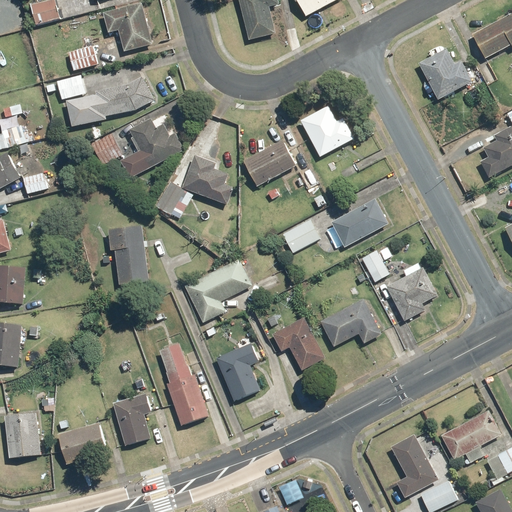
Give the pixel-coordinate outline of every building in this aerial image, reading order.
[(58,0),(56,0),(35,6),(40,25),(63,18),(58,0)] [(253,41),(280,34),(273,7),(284,4),(282,0),(245,0),(243,1),(253,41)] [(302,0),(311,16),(341,0),(302,0)] [(147,4),(107,13),(112,34),(124,31),(128,51),(156,45),(147,4)] [(511,13),(476,33),(490,58),(511,46),(511,13)] [(97,47),(71,54),(76,71),(101,65),(97,47)] [(458,63),(450,49),(423,63),(442,100),(476,81),(464,59),(458,63)] [(85,75),(60,82),(65,99),(90,93),(85,75)] [(101,95),(71,100),(78,127),(111,119),(111,116),(139,111),(160,99),(146,77),(133,81),(133,84),(101,95)] [(488,102),(478,89),(471,94),(481,107),(488,102)] [(341,101),(305,122),(326,157),(361,136),(341,101)] [(162,127),(157,118),(132,131),(143,151),(124,161),(134,179),(188,149),(179,133),(175,135),(169,123),(162,127)] [(511,128),(498,136),(500,139),(486,147),(491,157),(484,161),(493,177),(511,165),(511,128)] [(107,165),(126,155),(115,135),(96,146),(107,165)] [(261,187),(300,166),(285,139),(246,160),(261,187)] [(0,155),(0,186),(3,191),(25,178),(10,152),(1,157),(0,155)] [(229,184),(234,174),(219,168),(220,164),(199,156),(187,188),(229,205),(236,187),(229,184)] [(334,160),(328,165),(338,179),(344,175),(334,160)] [(47,175),(26,180),(30,194),(51,189),(47,175)] [(195,195),(175,184),(162,209),(182,219),(195,195)] [(378,200),(334,222),(348,249),(392,226),(378,200)] [(0,254),(14,251),(6,220),(0,221),(0,254)] [(315,220),(287,235),(297,253),(325,239),(315,220)] [(146,226),(113,230),(115,252),(119,251),(123,285),(152,282),(146,226)] [(380,251),(365,259),(378,282),(393,274),(380,251)] [(188,284),(207,322),(229,312),(224,301),(255,286),(242,258),(188,284)] [(421,263),(407,271),(410,277),(391,287),(409,321),(430,310),(427,304),(442,296),(427,268),(425,269),(421,263)] [(29,267),(1,264),(0,272),(0,302),(26,305),(29,267)] [(325,322),(338,347),(363,334),(368,343),(386,334),(368,299),(325,322)] [(308,318),(276,335),(285,352),(293,348),(306,372),(330,359),(308,318)] [(27,324),(0,322),(0,365),(23,368),(27,324)] [(264,361),(257,344),(219,360),(238,402),(265,390),(254,365),(264,361)] [(171,384),(185,425),(213,416),(199,374),(195,376),(185,345),(163,352),(174,383),(171,384)] [(156,412),(151,395),(118,404),(129,446),(155,439),(148,415),(156,412)] [(493,409),(445,434),(457,460),(468,454),(473,463),(489,454),(484,445),(506,434),(493,409)] [(41,412),(9,415),(13,458),(45,455),(41,412)] [(103,422),(61,436),(70,464),(112,450),(103,422)] [(417,435),(394,448),(409,476),(400,481),(408,497),(441,479),(417,435)] [(511,449),(491,460),(501,480),(511,474),(511,449)] [(296,477),(280,485),(291,505),(307,497),(296,477)] [(432,511),(434,511),(460,498),(450,479),(423,493),(432,511)] [(511,511),(511,502),(504,488),(479,501),(484,511),(511,511)]
